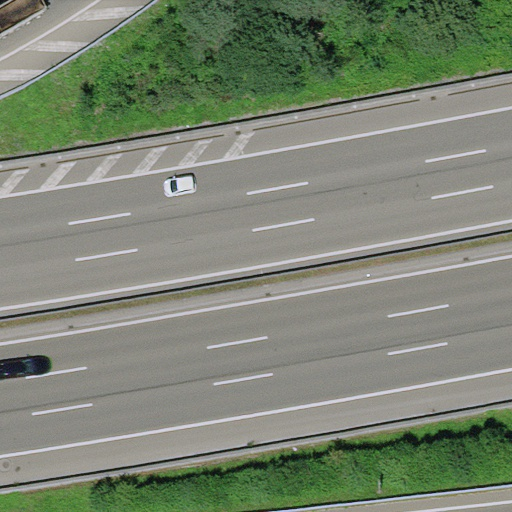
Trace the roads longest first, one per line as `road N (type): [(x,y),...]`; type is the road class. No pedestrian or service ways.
road 1 (motorway): [(0,399),(511,310)]
road 2 (motorway): [(511,150),(0,237)]
